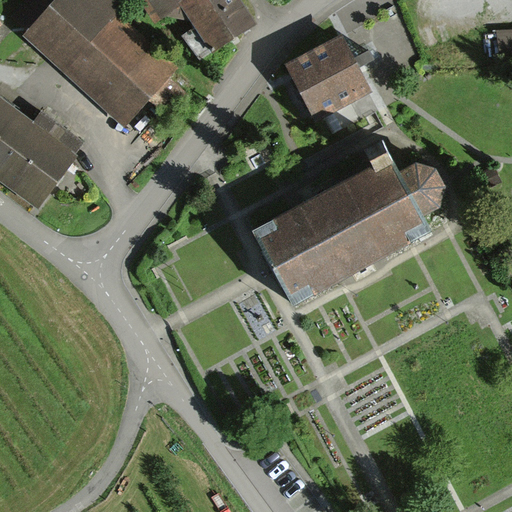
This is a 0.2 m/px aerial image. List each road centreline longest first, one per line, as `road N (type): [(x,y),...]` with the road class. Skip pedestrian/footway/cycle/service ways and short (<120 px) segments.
road 1 (residential): [(280,38),(84,274)]
road 2 (residential): [(145,361),(257,511)]
road 3 (residential): [(60,511),(88,495),(133,422),(145,361)]
